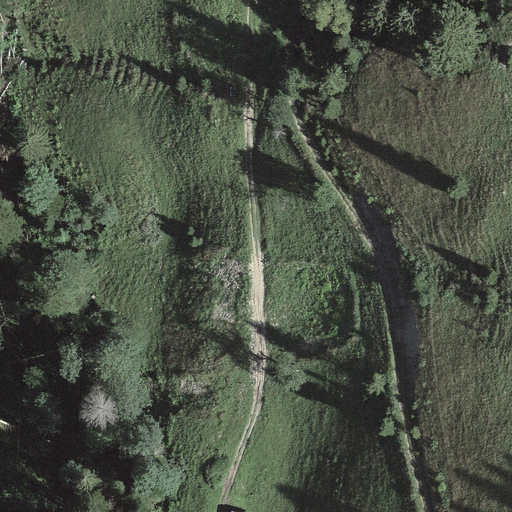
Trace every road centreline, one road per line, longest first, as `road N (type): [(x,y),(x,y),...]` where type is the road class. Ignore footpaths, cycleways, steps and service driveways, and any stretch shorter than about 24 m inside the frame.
road 1 (track): [(292,0),(295,106),(385,269),(427,511)]
road 2 (track): [(221,511),(254,406),(251,0)]
